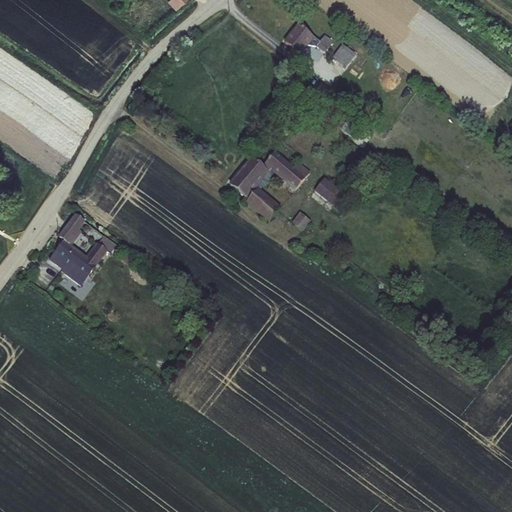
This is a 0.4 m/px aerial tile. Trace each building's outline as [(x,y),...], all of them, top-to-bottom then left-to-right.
[(168,0),(169,0),(178,9),(187,0),(168,0)] [(317,52),(327,36),(322,33),(318,38),(296,23),(283,40),(296,51),(304,42),(317,52)] [(331,39),(327,36),(317,52),(319,54),(331,39)] [(332,58),(346,69),(357,56),(343,45),(332,58)] [(274,150),(262,162),(293,186),(308,169),(295,159),(291,163),(274,150)] [(250,157),(230,182),(247,194),(267,170),(250,157)] [(314,228),(344,189),(318,170),(288,207),(293,211),(310,226),(314,228)] [(259,187),(248,201),(268,218),(279,205),(259,187)] [(310,226),(293,211),(286,219),(304,233),(310,226)] [(98,244),(88,259),(98,266),(115,242),(76,214),(61,233),(74,243),(82,232),(98,244)] [(62,240),(53,251),(65,260),(90,277),(98,266),(88,259),(62,240)] [(65,260),(53,251),(50,257),(62,265),(65,260)]
